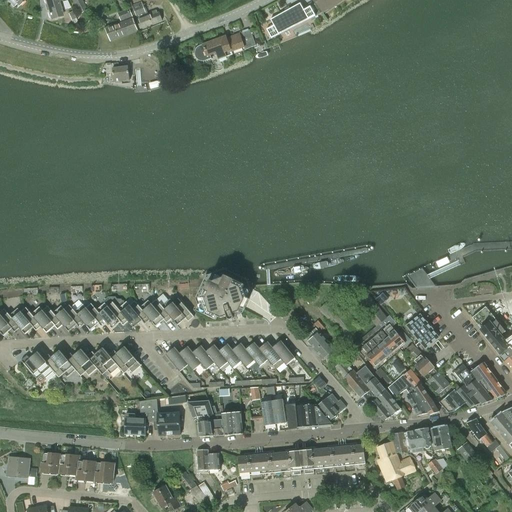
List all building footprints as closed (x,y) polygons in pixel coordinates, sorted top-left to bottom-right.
[(62,16),(58,1),(62,0),(61,0),(43,0),(44,3),(46,4),(48,11),(47,13),(48,17),(50,18),(51,20),(62,16)] [(71,0),(79,14),(86,11),(80,0),(71,0)] [(134,0),(132,1),(128,2),(131,9),(134,18),(135,20),(136,19),(140,29),(162,21),(159,13),(158,14),(156,11),(146,15),(144,9),(145,9),(141,0),(134,0)] [(148,0),(153,10),(160,6),(161,6),(157,0),(148,0)] [(314,0),(323,13),(341,0),(314,0)] [(134,18),(129,3),(129,4),(131,9),(118,14),(122,23),(105,29),(110,41),(119,38),(138,30),(133,19),(134,18)] [(274,25),(261,32),(263,38),(265,37),(266,42),(279,35),(309,20),(315,16),(310,6),(303,10),(300,4),(271,20),(274,25)] [(73,12),(68,14),(71,20),(73,24),(77,22),(76,18),(73,12)] [(195,54),(195,55),(195,56),(196,58),(197,59),(198,60),(199,61),(200,61),(201,62),(203,62),(204,62),(205,61),(211,59),(210,56),(216,54),(219,60),(220,59),(221,62),(226,60),(226,57),(232,55),(231,52),(244,48),(245,50),(256,46),(250,30),(226,39),(226,37),(200,46),(199,47),(198,48),(197,49),(196,50),(195,51),(195,52),(195,54)] [(112,69),(113,79),(114,83),(130,81),(128,67),(112,69)] [(221,318),(226,316),(227,316),(228,319),(229,320),(230,320),(231,320),(232,320),(233,319),(233,318),(233,317),(232,314),(235,313),(237,320),(243,318),(241,313),(242,313),(244,310),(247,304),(254,290),(249,287),(247,280),(224,269),(206,275),(195,298),(197,305),(195,310),(215,320),(217,317),(221,318)] [(320,309),(346,340),(360,328),(350,316),(355,313),(357,315),(363,309),(377,326),(379,324),(387,317),(366,292),(345,301),(351,309),(349,311),(347,310),(346,311),(334,297),(320,309)] [(172,318),(172,319),(177,325),(185,319),(188,322),(194,317),(178,298),(173,303),(170,299),(162,306),(161,306),(172,318)] [(148,300),(140,307),(150,320),(155,327),(164,320),(166,323),(172,319),(172,318),(161,306),(162,306),(156,300),(151,304),(148,300)] [(126,302),(118,309),(128,321),(134,328),(142,321),(145,324),(150,320),(140,307),(135,301),(130,305),(126,302)] [(96,310),(106,323),(112,329),(120,322),(123,326),(128,321),(118,309),(113,302),(108,307),(105,303),(96,310)] [(74,311),(85,324),(90,331),(98,324),(101,327),(106,323),(96,310),(91,304),(86,308),(83,304),(74,311)] [(61,305),(53,313),(63,325),(69,332),(77,325),(79,328),(85,324),(74,311),(75,311),(69,305),(64,309),(61,305)] [(39,307),(31,314),(41,326),(41,327),(47,333),(55,326),(58,330),(63,325),(53,313),(48,306),(43,310),(39,307)] [(485,307),(472,318),(481,329),(481,330),(480,331),(500,356),(501,355),(506,361),(505,362),(511,369),(511,349),(509,345),(501,335),(506,332),(498,322),(485,307)] [(9,315),(20,328),(19,328),(25,335),(33,328),(36,331),(41,326),(31,314),(26,308),(21,312),(18,308),(10,315),(9,315)] [(14,332),(19,328),(20,328),(9,315),(10,315),(4,309),(0,312),(0,332),(3,336),(11,329),(14,332)] [(420,315),(407,326),(425,349),(439,338),(420,315)] [(387,317),(379,324),(382,327),(389,322),(392,326),(395,323),(389,316),(388,317),(387,317)] [(389,335),(399,348),(405,342),(392,327),(386,332),(389,335)] [(308,341),(316,349),(327,340),(316,328),(305,337),(309,341),(308,341)] [(373,329),(367,334),(370,337),(376,332),(373,329)] [(378,334),(393,352),(399,348),(389,335),(386,337),(381,331),(378,334)] [(367,333),(361,339),(364,342),(370,337),(367,334),(367,333)] [(377,345),(387,357),(393,352),(378,334),(371,339),(377,346),(377,345)] [(356,349),(358,348),(364,342),(361,339),(353,345),(356,349)] [(324,358),(327,362),(338,353),(327,340),(316,349),(323,358),(324,358)] [(272,348),(281,359),(284,363),(286,365),(295,358),(281,341),(273,348),(272,348)] [(366,344),(381,362),(387,357),(377,345),(377,346),(374,347),(369,341),(366,344)] [(255,360),(254,361),(259,367),(268,360),(259,349),(254,342),(246,349),(246,350),(255,360)] [(259,349),(268,360),(276,370),(284,363),(281,359),(272,348),(273,348),(268,342),(259,349)] [(241,343),(233,350),(232,350),(241,361),(241,362),(246,368),(254,361),(255,360),(246,350),(246,349),(241,343)] [(417,364),(415,365),(424,375),(433,367),(413,343),(408,348),(412,353),(411,353),(416,359),(415,361),(417,364)] [(228,344),(220,351),(219,351),(228,362),(233,368),(241,362),(241,361),(232,350),(233,350),(228,344)] [(365,355),(375,368),(381,362),(366,344),(362,347),(368,353),(365,355)] [(206,352),(215,363),(219,369),(228,362),(219,351),(220,351),(215,345),(206,352)] [(202,364),(201,364),(206,370),(215,363),(206,352),(201,346),(193,353),(202,364)] [(108,355),(119,367),(119,368),(124,374),(129,370),(132,373),(141,366),(125,347),(117,354),(114,351),(109,355),(108,355)] [(166,355),(177,369),(180,372),(188,365),(179,354),(180,353),(175,347),(166,355)] [(188,365),(193,371),(201,364),(202,364),(193,353),(188,347),(180,353),(179,354),(188,365)] [(87,356),(97,369),(102,375),(107,371),(110,375),(119,368),(119,367),(108,355),(109,355),(103,348),(95,355),(92,352),(87,356)] [(75,370),(81,376),(86,372),(89,376),(97,369),(87,356),(81,349),(73,356),(70,353),(65,357),(65,358),(75,370)] [(49,354),(44,359),(43,359),(54,371),(53,371),(59,378),(64,373),(67,377),(75,370),(65,358),(65,357),(60,351),(51,357),(49,354)] [(43,359),(44,359),(38,352),(30,359),(27,356),(21,360),(29,370),(28,371),(28,373),(30,375),(32,375),(33,374),(37,379),(42,375),(45,378),(53,371),(54,371),(43,359)] [(335,367),(357,392),(361,398),(364,396),(369,401),(373,398),(371,396),(374,395),(344,359),(335,367)] [(471,372),(479,382),(482,380),(496,399),(505,395),(506,392),(484,362),(471,372)] [(463,364),(454,371),(465,384),(457,391),(471,407),(482,403),(482,404),(493,400),(470,372),(463,364)] [(359,375),(373,393),(382,386),(367,368),(359,375)] [(397,380),(388,388),(396,397),(404,391),(406,390),(406,389),(411,384),(425,404),(429,413),(431,415),(440,412),(435,403),(421,385),(422,383),(411,369),(404,375),(397,380)] [(428,380),(439,393),(445,388),(449,384),(438,371),(428,380)] [(327,385),(319,376),(312,383),(323,390),(327,385)] [(387,376),(382,380),(385,384),(386,385),(391,381),(387,376)] [(408,396),(418,415),(429,413),(425,404),(411,384),(406,389),(406,390),(411,395),(408,396)] [(451,392),(444,398),(439,402),(448,412),(454,411),(465,403),(449,384),(445,388),(449,392),(451,391),(451,392)] [(373,393),(393,416),(401,409),(382,386),(373,393)] [(328,419),(333,425),(330,421),(332,421),(337,417),(337,415),(339,414),(346,408),(340,401),(338,402),(332,394),(317,407),(315,405),(327,419),(328,419)] [(370,407),(372,409),(374,409),(384,420),(391,416),(374,395),(371,396),(373,398),(369,401),(370,403),(370,404),(371,405),(370,407)] [(272,401),(275,425),(286,423),(283,399),(272,401)] [(148,417),(148,423),(158,422),(159,437),(181,435),(179,413),(158,414),(157,400),(139,402),(140,414),(145,413),(145,417),(148,417)] [(199,417),(199,421),(198,421),(199,436),(212,436),(211,421),(210,421),(209,417),(213,417),(210,408),(208,401),(187,402),(192,418),(199,417)] [(261,403),(263,419),(264,426),(275,425),(272,401),(261,403)] [(289,429),(298,428),(296,406),(295,404),(286,406),(289,429)] [(296,406),(298,428),(333,425),(328,419),(327,419),(315,405),(296,406)] [(213,417),(209,417),(210,421),(211,421),(212,436),(224,436),(222,416),(222,414),(221,414),(217,414),(214,406),(210,408),(213,417)] [(511,408),(503,412),(511,423),(511,408)] [(232,413),(222,414),(222,416),(224,436),(234,435),(232,413)] [(232,413),(234,435),(243,434),(241,413),(232,413)] [(490,422),(511,447),(511,425),(501,413),(490,422)] [(125,435),(145,436),(146,421),(134,420),(135,416),(126,415),(125,435)] [(466,423),(479,440),(487,433),(476,419),(466,423)] [(452,448),(448,426),(448,425),(431,429),(436,451),(452,448)] [(432,446),(429,429),(416,431),(408,433),(411,446),(413,449),(425,447),(426,449),(430,449),(431,446),(432,446)] [(487,433),(479,440),(481,439),(491,452),(495,449),(496,449),(506,461),(509,458),(500,446),(495,440),(493,441),(487,433)] [(404,454),(408,454),(404,434),(393,435),(398,453),(404,452),(404,454)] [(401,477),(416,471),(413,465),(410,458),(400,462),(392,442),(377,448),(382,460),(379,461),(388,482),(393,480),(397,489),(399,490),(404,488),(405,486),(401,477)] [(476,462),(480,459),(467,443),(458,450),(472,468),(477,464),(476,462)] [(303,451),(305,474),(314,473),(314,469),(366,464),(364,445),(303,451)] [(198,470),(208,469),(207,450),(197,451),(198,470)] [(207,450),(208,469),(209,469),(209,471),(220,470),(219,453),(209,453),(209,450),(207,450)] [(238,457),(240,476),(292,471),(293,475),(302,474),(299,451),(238,457)] [(41,472),(59,474),(60,456),(43,454),(41,472)] [(60,456),(59,474),(77,476),(77,475),(78,461),(79,461),(79,457),(60,456)] [(28,476),(28,471),(29,460),(10,458),(8,477),(15,478),(15,475),(28,476)] [(435,459),(428,464),(436,475),(437,474),(441,471),(443,470),(448,466),(443,459),(436,460),(435,459)] [(77,475),(77,476),(76,480),(94,482),(96,463),(79,461),(78,461),(77,475)] [(96,463),(94,482),(112,483),(114,465),(96,463)] [(190,491),(201,504),(207,499),(185,472),(177,479),(188,493),(190,491)] [(490,474),(484,479),(489,485),(495,480),(490,474)] [(204,482),(198,486),(206,498),(207,497),(209,500),(210,500),(212,503),(216,500),(214,498),(214,497),(204,482)] [(167,505),(170,511),(171,511),(180,507),(175,498),(172,500),(165,487),(153,493),(161,508),(167,505)] [(424,495),(408,509),(410,511),(421,511),(438,498),(434,494),(428,500),(424,495)] [(438,498),(421,511),(437,511),(438,511),(434,507),(441,501),(438,498)] [(296,504),(286,511),(302,511),(309,506),(306,503),(300,508),(296,504)]
